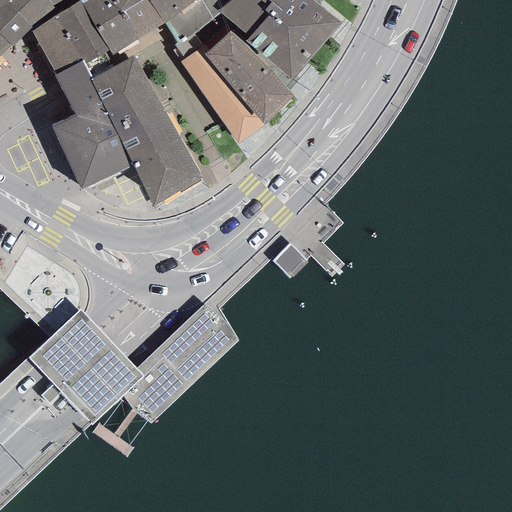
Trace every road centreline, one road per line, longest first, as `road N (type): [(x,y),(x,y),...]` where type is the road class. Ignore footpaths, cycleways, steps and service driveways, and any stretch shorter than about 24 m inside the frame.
road 1 (secondary): [(407,0),(362,86),(304,162),(159,295)]
road 2 (secondary): [(0,445),(159,295)]
road 3 (secondary): [(159,295),(0,192)]
